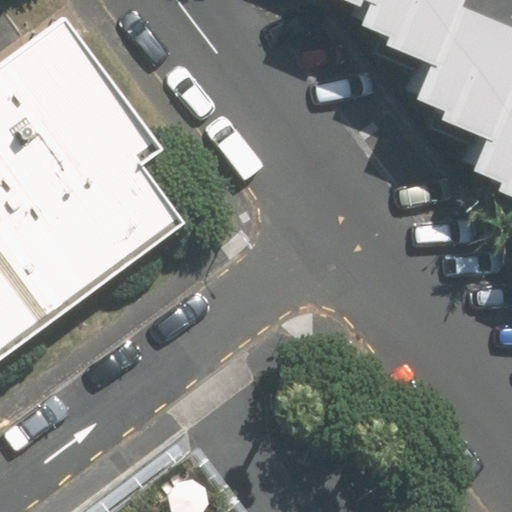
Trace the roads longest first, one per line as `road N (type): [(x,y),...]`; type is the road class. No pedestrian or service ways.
road 1 (residential): [(0,480),(349,215)]
road 2 (tertiary): [(349,215),(511,439)]
road 3 (tertiary): [(184,0),(349,215)]
